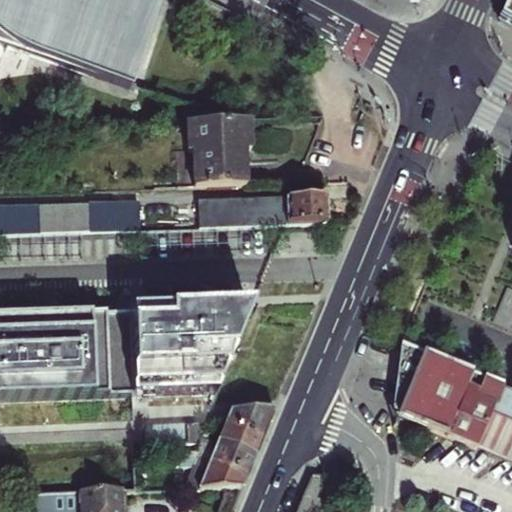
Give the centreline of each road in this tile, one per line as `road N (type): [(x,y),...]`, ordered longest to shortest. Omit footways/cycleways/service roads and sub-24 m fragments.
road 1 (secondary): [(385,208),(300,409)]
road 2 (secondary): [(442,73),(306,0)]
road 3 (residential): [(300,409),(373,450),(382,471),(380,511)]
road 4 (secondary): [(385,208),(442,73)]
road 5 (unknown): [(378,459),(511,506)]
